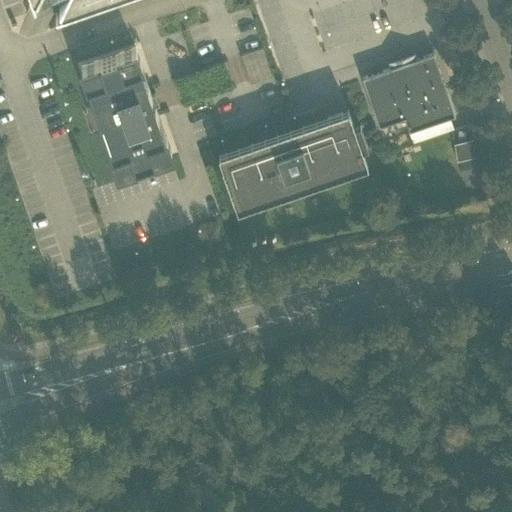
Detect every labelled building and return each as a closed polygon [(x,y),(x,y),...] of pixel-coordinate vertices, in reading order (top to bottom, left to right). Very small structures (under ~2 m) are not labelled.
[(33,0),(34,2),(34,0),(40,0),(44,9),(60,4),(56,12),(90,0),(33,0)] [(252,80),(274,73),(264,44),(242,52),(252,80)] [(135,47),(82,65),(118,170),(172,151),(156,105),(159,104),(155,92),(151,93),(135,47)] [(397,64),(362,76),(379,125),(404,117),(409,130),(411,136),(413,141),(453,127),(450,116),(455,114),(434,52),(411,59),(409,54),(395,59),(397,64)] [(330,123),(227,158),(241,201),(359,160),(343,112),(328,117),(330,123)] [(354,126),(363,148),(368,146),(360,124),(354,126)] [(461,176),(478,175),(478,139),(461,139),(461,176)]
